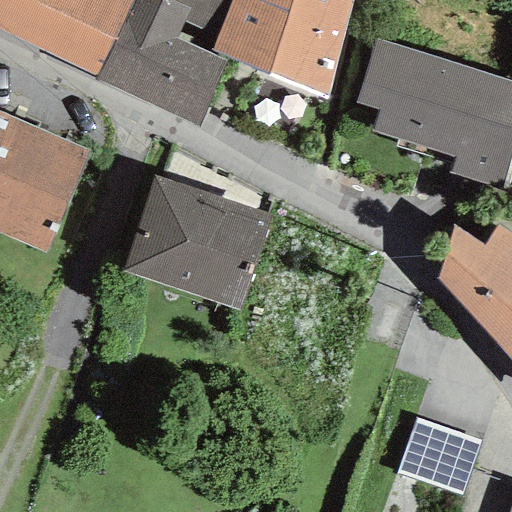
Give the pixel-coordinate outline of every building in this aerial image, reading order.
[(0,0),(0,30),(95,76),(131,0),(0,0)] [(131,0),(95,76),(93,80),(196,128),(225,61),(175,39),(183,22),(189,9),(168,0),(131,0)] [(168,0),(189,9),(183,22),(217,37),(231,0),(168,0)] [(268,72),(326,96),(350,0),(231,0),(217,37),(211,51),(266,77),(268,72)] [(511,83),(374,39),(353,104),(376,111),(369,133),(452,159),(448,173),(499,190),(511,149),(511,83)] [(0,152),(15,119),(0,112),(0,152)] [(0,152),(0,234),(46,254),(92,149),(15,119),(0,152)] [(269,214),(154,173),(120,272),(237,311),(269,214)] [(452,226),(437,279),(511,361),(511,235),(497,226),(482,247),(452,226)] [(478,437),(415,414),(395,470),(458,493),(478,437)]
